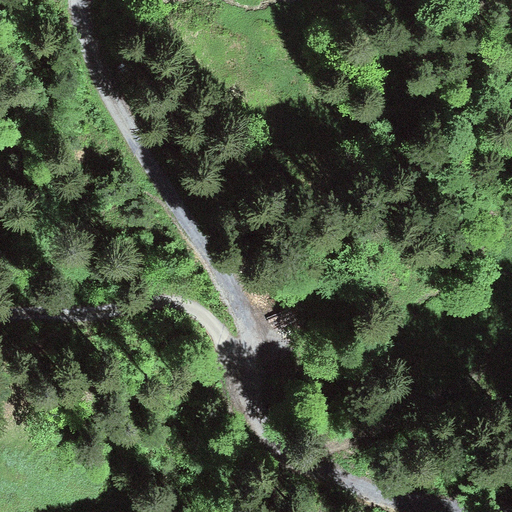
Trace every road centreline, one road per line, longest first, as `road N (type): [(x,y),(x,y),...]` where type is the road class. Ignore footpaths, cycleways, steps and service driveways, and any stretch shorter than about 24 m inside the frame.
road 1 (track): [(93,0),(110,90),(241,308),(252,389),(280,440),(386,482),(511,511)]
road 2 (track): [(252,354),(199,313),(167,302),(0,317)]
